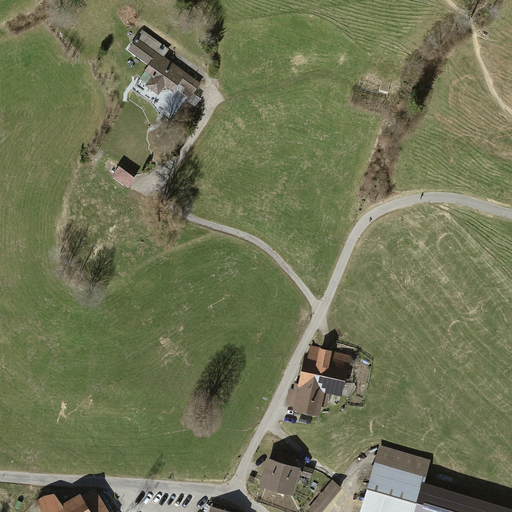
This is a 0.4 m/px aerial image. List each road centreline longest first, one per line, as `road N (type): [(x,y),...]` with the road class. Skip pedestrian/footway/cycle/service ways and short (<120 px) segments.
road 1 (unclassified): [(232,495),(366,219),(431,197),(511,214)]
road 2 (track): [(320,313),(260,243),(165,203),(163,180),(208,112),(209,99),(198,89)]
road 3 (tertiary): [(232,495),(0,477)]
